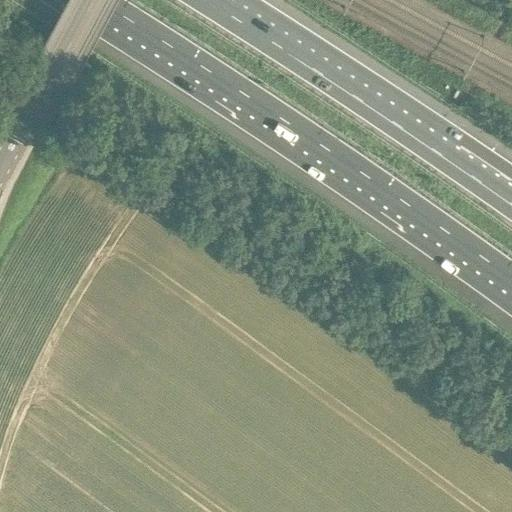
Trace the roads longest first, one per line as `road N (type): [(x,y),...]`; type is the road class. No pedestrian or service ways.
road 1 (motorway): [(93,0),(511,281)]
road 2 (motorway): [(511,206),(200,0)]
road 3 (tertiary): [(0,170),(89,0)]
